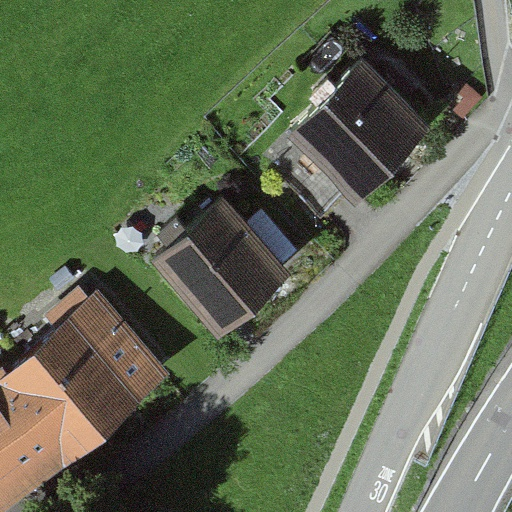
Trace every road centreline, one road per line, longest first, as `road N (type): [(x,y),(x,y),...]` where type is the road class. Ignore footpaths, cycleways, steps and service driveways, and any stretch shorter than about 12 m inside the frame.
road 1 (residential): [(507,106),(164,447),(58,511)]
road 2 (residential): [(511,191),(362,511)]
